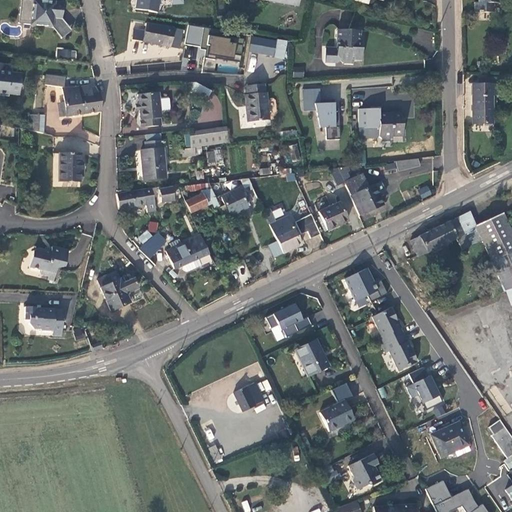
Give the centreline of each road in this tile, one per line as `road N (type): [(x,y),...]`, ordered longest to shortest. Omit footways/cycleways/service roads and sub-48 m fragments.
road 1 (unclassified): [(458,197),(198,326)]
road 2 (track): [(312,269),(413,480)]
road 3 (residential): [(105,211),(109,81),(90,0)]
road 4 (residential): [(448,0),(458,197)]
road 5 (unclassified): [(141,351),(220,511)]
road 6 (residential): [(198,326),(105,211)]
road 7 (unclassified): [(141,351),(74,372),(0,380)]
